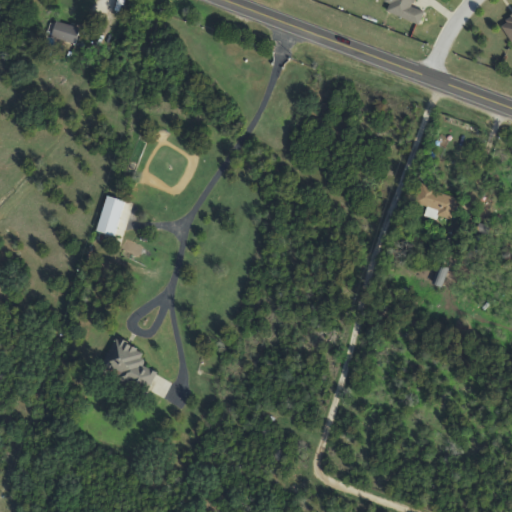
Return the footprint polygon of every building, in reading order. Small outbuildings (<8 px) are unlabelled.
[(422,24),(426,12),(415,8),(417,0),(391,0),(387,14),(422,24)] [(511,16),(503,20),(511,43),(511,16)] [(454,218),(460,198),(421,186),(415,206),(454,218)] [(114,238),(125,199),(109,195),(98,233),(114,238)] [(450,270),(441,267),(434,285),(443,288),(450,270)] [(144,365),(150,352),(119,338),(105,367),(153,389),(160,373),(144,365)]
